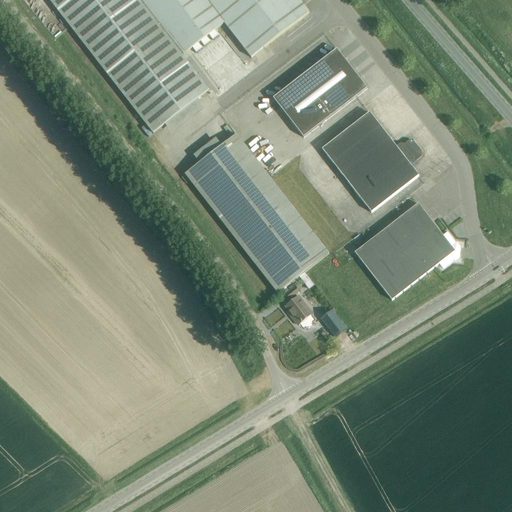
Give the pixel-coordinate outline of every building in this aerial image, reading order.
[(298,0),(49,0),(143,120),(154,134),(164,126),(172,120),(197,101),(210,91),(183,56),(225,24),(251,58),(309,13),(298,0)] [(338,50),(275,97),(306,139),(369,92),(338,50)] [(370,113),(361,120),(322,150),(372,214),(419,177),(411,166),(422,157),(422,153),(413,142),(409,141),(398,150),(370,113)] [(187,185),(191,182),(278,294),(329,255),(237,135),(182,178),(187,185)] [(355,254),(392,301),(440,265),(443,269),(454,261),(455,262),(459,258),(460,248),(457,243),(456,244),(448,233),(443,237),(418,205),(355,254)] [(306,275),(301,279),(309,291),(315,287),(306,275)] [(300,293),(295,287),(283,297),(287,303),(300,293)] [(286,308),(293,317),(292,318),(298,326),(312,315),(299,298),(286,308)] [(347,330),(332,311),(321,320),(336,339),(347,330)] [(293,337),(303,332),(300,326),(290,331),(293,337)]
